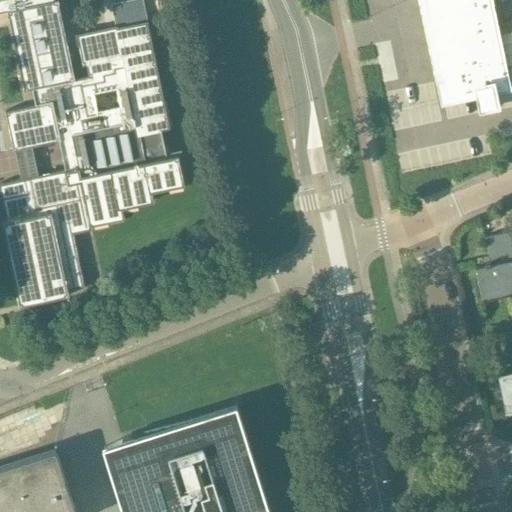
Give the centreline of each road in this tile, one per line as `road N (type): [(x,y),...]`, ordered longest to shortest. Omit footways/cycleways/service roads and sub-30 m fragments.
road 1 (residential): [(0,382),(27,380),(335,256)]
road 2 (tertiary): [(335,256),(297,33),(283,0)]
road 3 (tertiary): [(385,511),(335,256)]
road 4 (residential): [(481,472),(423,220)]
